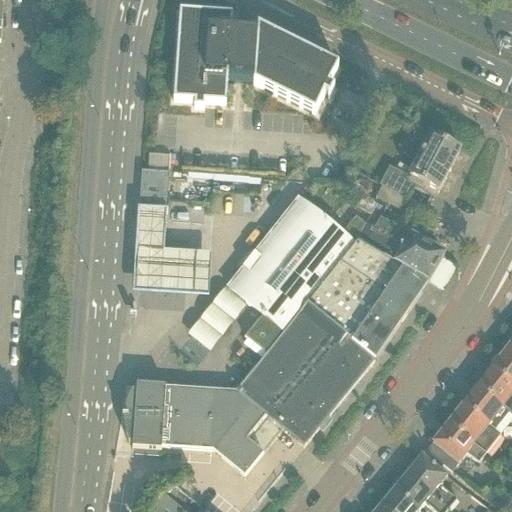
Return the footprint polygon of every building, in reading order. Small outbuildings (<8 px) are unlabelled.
[(179,14),(173,103),(194,104),(193,110),(203,111),(204,105),(225,107),(226,84),(253,86),(253,87),(314,117),(323,98),(329,101),(333,91),(328,89),(337,70),(257,30),(257,34),(230,32),(231,17),(179,14)] [(458,155),(439,145),(429,140),(409,179),(388,168),(378,186),(406,201),(412,189),(421,194),(423,190),(435,196),(436,195),(437,196),(458,155)] [(138,217),(166,219),(169,175),(141,173),(138,217)] [(371,215),(377,204),(362,196),(356,207),(371,215)] [(243,338),(266,357),(305,310),(356,243),(357,242),(356,242),(365,225),(355,217),(340,236),(298,201),(226,289),(260,317),(243,338)] [(208,302),(211,256),(191,255),(164,254),(165,240),(166,219),(138,217),(136,239),(131,296),(189,300),(208,302)] [(382,256),(357,242),(356,243),(427,284),(429,285),(443,262),(442,257),(404,234),(379,220),(371,234),(389,244),(382,256)] [(356,243),(305,310),(372,363),(427,284),(356,243)] [(305,310),(266,357),(235,394),(136,388),(135,393),(132,393),(129,397),(127,401),(125,405),(124,410),(123,414),(123,419),(122,423),(123,428),(124,432),(125,437),(126,441),(128,446),(132,446),(131,451),(161,453),(161,449),(212,453),(244,479),(263,455),(246,442),(265,418),(303,450),(366,373),(372,363),(305,310)] [(511,358),(504,353),(490,371),(511,388),(511,358)] [(511,388),(490,371),(475,390),(501,410),(511,418),(511,388)] [(475,390),(461,408),(499,438),(511,421),(511,418),(501,410),(475,390)] [(461,408),(446,427),(484,457),(499,438),(461,408)] [(484,457),(446,427),(425,454),(451,474),(466,455),(478,465),(484,457)] [(422,458),(406,477),(447,511),(455,502),(439,488),(447,478),(422,458)] [(406,477),(393,493),(415,511),(418,511),(424,505),(432,511),(446,511),(447,511),(406,477)] [(490,488),(481,500),(496,511),(503,511),(511,501),(504,495),(501,498),(490,488)] [(415,511),(393,493),(380,508),(384,511),(415,511)] [(162,494),(155,503),(165,511),(169,511),(175,505),(162,494)] [(165,511),(155,503),(146,511),(165,511)]
